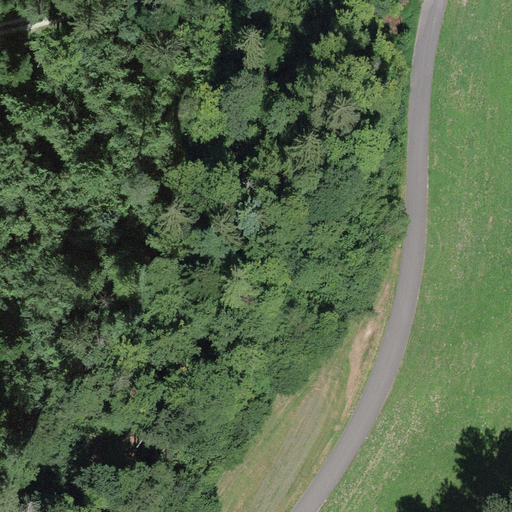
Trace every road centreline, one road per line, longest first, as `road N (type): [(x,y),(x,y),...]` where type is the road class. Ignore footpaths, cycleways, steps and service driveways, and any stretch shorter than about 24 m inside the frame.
road 1 (unclassified): [(419,0),(415,204),(385,367),(303,511)]
road 2 (track): [(415,204),(352,322),(181,511)]
